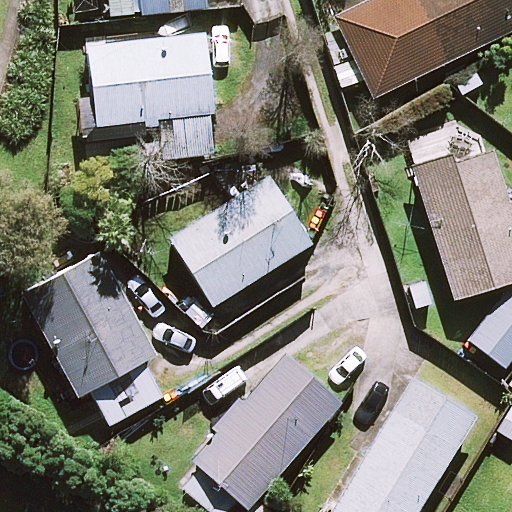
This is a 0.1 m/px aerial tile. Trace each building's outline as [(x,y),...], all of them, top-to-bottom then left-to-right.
[(201,11),(200,0),(135,0),(137,18),(201,11)] [(511,30),(511,0),(372,0),(330,21),(369,101),(511,30)] [(209,157),(201,36),(84,44),(90,129),(166,124),(169,160),(209,157)] [(293,75),(269,82),(283,127),(307,119),(293,75)] [(511,243),(485,154),(410,177),(448,302),(511,282),(511,243)] [(307,245),(265,179),(166,243),(208,308),(307,245)] [(150,355),(97,256),(19,298),(73,400),(87,393),(105,427),(159,399),(138,360),(150,355)] [(511,353),(511,302),(503,295),(466,342),(500,369),(511,353)] [(251,500),(334,406),(279,358),(187,463),(195,470),(178,489),(203,511),(226,511),(234,504),(242,511),(251,500)] [(412,511),(469,420),(409,383),(329,511),(412,511)] [(242,511),(240,511),(264,511),(251,500),(242,511)]
